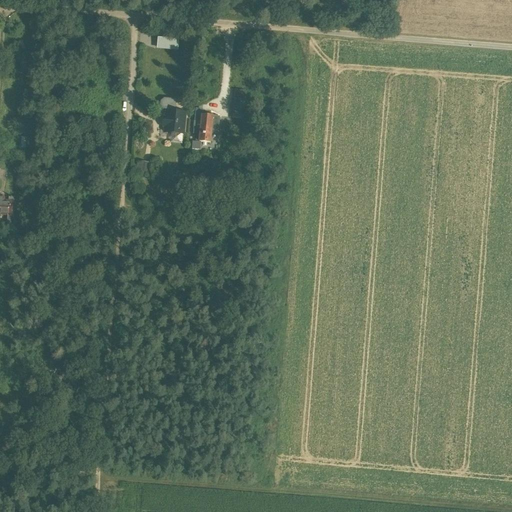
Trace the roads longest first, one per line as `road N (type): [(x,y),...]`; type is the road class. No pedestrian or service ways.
road 1 (track): [(0,469),(511,511)]
road 2 (unclassified): [(511,47),(0,6)]
road 3 (track): [(135,111),(102,511)]
